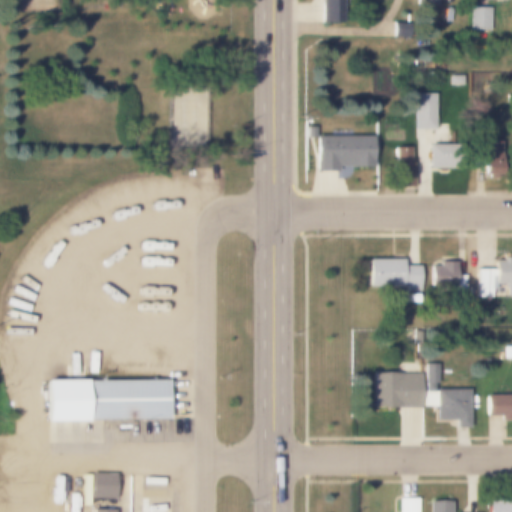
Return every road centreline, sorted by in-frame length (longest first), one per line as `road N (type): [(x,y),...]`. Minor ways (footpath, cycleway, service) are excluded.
road 1 (residential): [(511,457),(272,457),(172,448),(47,453)]
road 2 (primary): [(272,399),(273,0)]
road 3 (residential): [(511,211),(273,212)]
